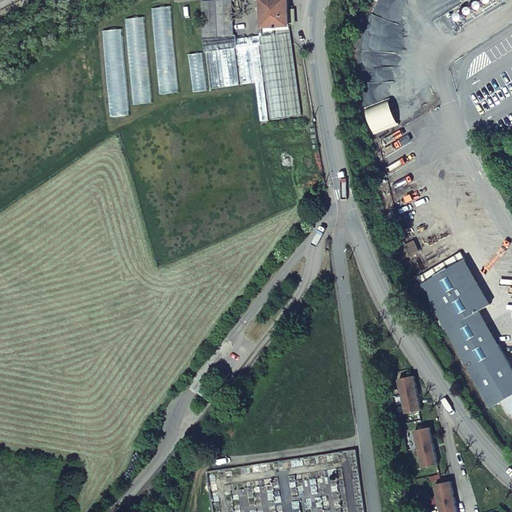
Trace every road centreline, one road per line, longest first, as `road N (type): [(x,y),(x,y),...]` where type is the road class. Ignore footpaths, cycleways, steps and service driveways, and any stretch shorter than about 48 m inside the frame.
road 1 (track): [(125,511),(241,348),(284,302),(343,192)]
road 2 (tertiary): [(343,192),(399,323),(476,438),(511,475)]
road 3 (residential): [(372,511),(338,250),(343,192)]
road 4 (unknown): [(511,324),(432,179),(431,160),(454,129)]
road 5 (tertiary): [(320,0),(318,68),(343,192)]
